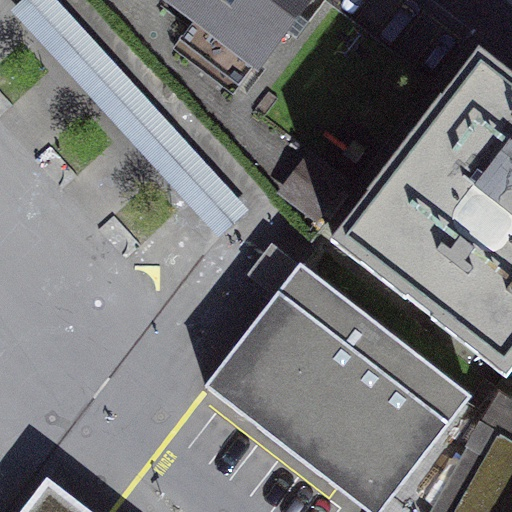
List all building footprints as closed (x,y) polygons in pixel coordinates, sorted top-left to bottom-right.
[(261,217),(60,0),(53,0),(25,26),(228,246),(261,217)] [(172,0),(258,65),(307,0),(172,0)] [(511,372),(511,83),(479,58),(335,243),(508,378),(511,372)] [(341,181),(311,161),(289,197),(319,216),(341,181)] [(384,511),(469,402),(302,268),(274,246),(250,279),(278,300),(226,368),(209,390),(364,511),(384,511)] [(511,511),(511,403),(499,396),(437,511),(511,511)] [(85,511),(49,484),(27,511),(85,511)]
